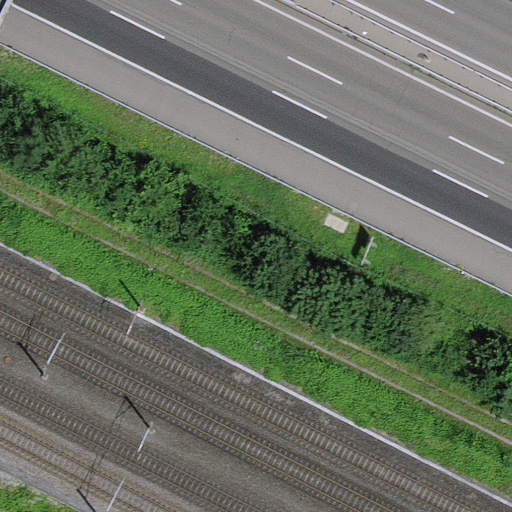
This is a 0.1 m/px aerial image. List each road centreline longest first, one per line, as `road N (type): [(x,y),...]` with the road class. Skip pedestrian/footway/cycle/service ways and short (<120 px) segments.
road 1 (track): [(511,433),(0,176)]
road 2 (motorway): [(132,0),(511,187)]
